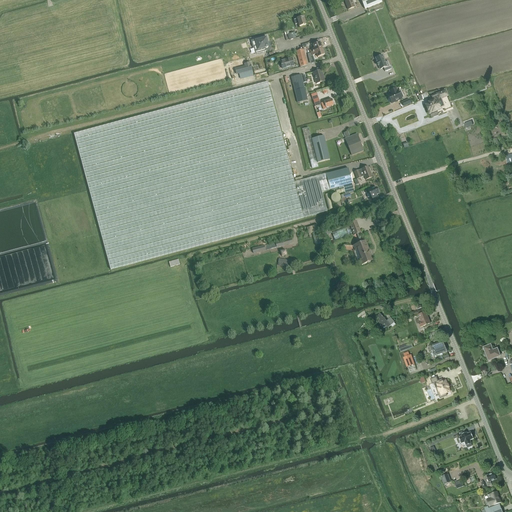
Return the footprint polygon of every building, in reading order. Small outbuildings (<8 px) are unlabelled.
[(343,0),(348,10),(355,8),(353,4),(356,2),(355,0),(343,0)] [(381,0),(360,0),(364,10),(382,3),(381,0)] [(295,25),(299,24),(299,27),(306,25),(304,17),(297,19),(297,20),(294,21),(295,25)] [(268,44),(266,37),(251,41),(253,47),(254,47),(255,54),(267,51),(266,48),(267,48),(268,48),(268,47),(268,46),(268,45),(268,44)] [(314,49),(310,51),(311,54),(322,49),(320,43),(313,46),(314,49)] [(303,50),(296,51),(300,68),(308,66),(304,49),(303,50)] [(318,58),(325,55),(322,49),(311,54),(312,57),(316,55),(318,58)] [(391,69),(388,62),(385,63),(384,60),(382,56),(376,58),(377,62),(377,63),(378,66),(379,66),(380,70),(384,68),(385,72),(391,69)] [(292,59),(280,62),(283,70),(294,67),(292,59)] [(247,72),(252,70),(250,63),(245,64),(245,67),(235,70),(236,74),(246,71),(247,72)] [(313,73),(316,84),(324,82),(322,75),(323,75),(321,71),(313,73)] [(301,75),(291,78),(298,103),(307,101),(303,83),(307,82),(305,75),(301,76),(301,75)] [(294,183),(268,82),(233,92),(74,134),(99,226),(110,270),(327,212),(322,193),(330,191),(329,190),(330,190),(326,175),(294,183)] [(391,94),(388,96),(392,104),(402,100),(401,99),(404,98),(401,91),(398,92),(398,91),(397,92),(396,89),(390,92),(391,94)] [(427,105),(426,105),(427,108),(428,111),(429,114),(430,113),(431,115),(438,113),(437,111),(441,109),(440,108),(444,107),(441,99),(447,97),(445,91),(437,95),(432,97),(433,101),(428,103),(429,104),(427,105)] [(326,109),(334,106),(334,105),(333,103),(332,100),(321,104),(322,107),(325,106),(326,109)] [(317,164),(330,160),(324,137),(311,140),(309,128),(302,130),(312,169),(318,167),(317,164)] [(346,139),(345,139),(352,156),(364,151),(357,134),(350,137),(349,136),(348,132),(344,134),(345,138),(346,138),(346,139)] [(357,180),(364,177),(366,180),(372,178),(368,167),(362,169),(362,170),(358,171),(354,172),(357,180)] [(352,184),(348,169),(326,174),(326,175),(330,190),(352,184)] [(368,191),(365,192),(366,195),(369,194),(371,198),(372,201),(377,199),(376,195),(379,194),(379,193),(378,191),(377,191),(376,188),(371,190),(371,189),(368,190),(368,191)] [(356,222),(350,224),(354,235),(357,234),(358,234),(360,233),(356,222)] [(312,237),(311,234),(312,234),(316,246),(322,244),(318,232),(316,225),(307,228),(310,238),(312,237)] [(335,241),(352,234),(349,227),(332,233),(335,241)] [(291,239),(252,249),(254,254),(265,251),(277,247),(277,248),(292,244),(291,239)] [(355,250),(353,251),(357,260),(360,259),(362,265),(372,260),(365,242),(362,243),(360,244),(354,246),(355,250)] [(420,319),(415,320),(417,324),(418,324),(420,328),(423,327),(430,324),(426,312),(418,315),(420,319)] [(382,327),(384,324),(388,328),(390,326),(391,326),(394,323),(390,318),(387,322),(380,314),(380,315),(380,314),(377,316),(378,317),(380,320),(378,322),(380,324),(379,324),(382,327)] [(442,335),(440,330),(434,332),(436,338),(442,335)] [(443,342),(430,347),(432,352),(445,347),(443,342)] [(497,349),(493,351),(490,345),(483,348),(488,361),(500,356),(497,349)] [(442,354),(447,352),(445,347),(432,352),(432,354),(434,357),(437,356),(442,354)] [(405,358),(403,358),(407,367),(414,365),(411,355),(410,356),(408,352),(403,354),(405,358)] [(448,388),(449,388),(448,384),(447,385),(446,382),(443,383),(442,380),(438,381),(436,377),(430,380),(432,384),(436,383),(438,388),(436,389),(440,399),(447,396),(446,394),(450,392),(448,388)] [(467,433),(461,435),(461,436),(458,437),(459,438),(457,439),(457,440),(458,443),(459,444),(461,443),(461,444),(464,443),(466,446),(467,448),(468,448),(471,447),(471,446),(471,444),(470,441),(473,439),(471,432),(467,434),(467,433)] [(484,480),(480,482),(483,489),(487,487),(492,485),(491,482),(497,480),(494,473),(487,476),(484,477),(485,480),(484,480)] [(444,485),(451,482),(448,475),(441,477),(444,485)] [(461,481),(455,483),(457,489),(463,486),(461,481)] [(490,494),(487,495),(487,496),(488,496),(489,499),(486,500),(489,507),(494,505),(494,506),(501,503),(497,492),(490,495),(490,494)]
